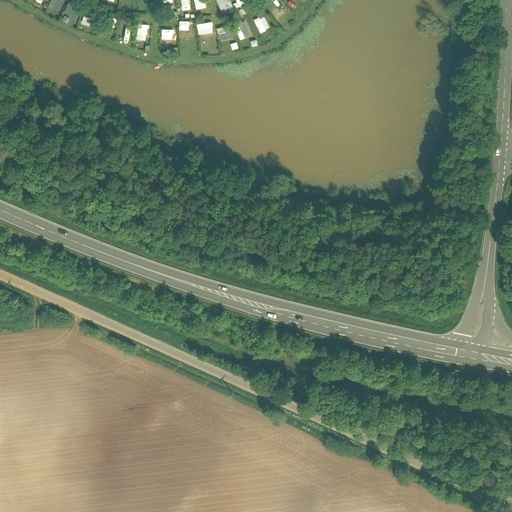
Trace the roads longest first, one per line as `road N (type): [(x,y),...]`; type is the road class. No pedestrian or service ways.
road 1 (residential): [(511,505),(0,273)]
road 2 (primary): [(0,203),(244,295),(471,351)]
road 3 (residential): [(500,150),(471,351)]
road 4 (residential): [(507,0),(500,150)]
